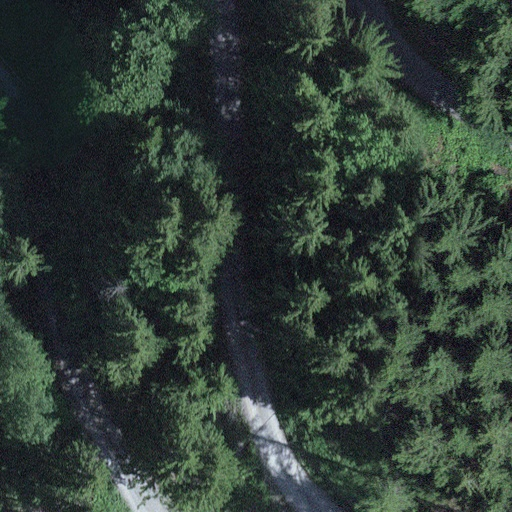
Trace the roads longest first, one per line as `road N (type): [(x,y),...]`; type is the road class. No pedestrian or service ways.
road 1 (track): [(315,511),(299,495),(263,408),(232,259),(231,50),(221,0)]
road 2 (track): [(0,53),(27,79),(54,284),(92,419),(142,511)]
road 3 (track): [(367,0),(398,59),(511,135)]
